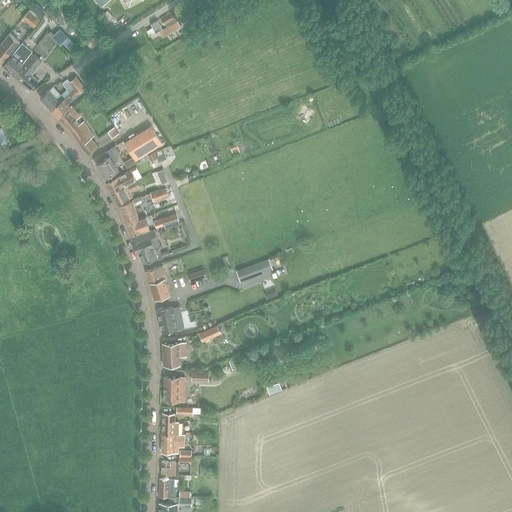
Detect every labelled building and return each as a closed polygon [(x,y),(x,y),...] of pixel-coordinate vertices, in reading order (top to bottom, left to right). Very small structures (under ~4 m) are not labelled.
[(31,8),(22,18),(30,24),(35,18),(37,19),(38,18),(39,20),(40,19),(31,8)] [(166,27),(159,31),(163,37),(181,26),(178,21),(177,21),(175,18),(176,17),(172,11),(161,18),(166,27)] [(162,28),(157,19),(150,24),(155,32),(162,28)] [(50,32),(58,41),(67,33),(59,24),(50,32)] [(84,38),(89,44),(96,38),(91,32),(84,38)] [(0,63),(1,64),(20,41),(10,33),(0,44),(0,63)] [(19,48),(24,52),(33,41),(27,36),(17,48),(18,50),(19,48)] [(72,53),(79,47),(69,37),(62,44),(72,53)] [(14,52),(2,66),(14,75),(23,64),(22,63),(24,61),(14,52)] [(23,64),(14,75),(31,89),(38,81),(32,75),(42,61),(31,52),(23,64)] [(85,87),(76,77),(75,76),(69,81),(75,89),(78,92),(85,87)] [(75,89),(69,81),(67,79),(62,84),(70,93),(75,89)] [(64,99),(53,86),(40,97),(51,109),(64,99)] [(68,102),(78,92),(75,89),(70,93),(64,99),(51,109),(58,117),(68,108),(71,106),(68,102)] [(80,124),(68,108),(58,117),(70,130),(89,154),(99,146),(92,137),(95,135),(84,120),(80,124)] [(106,126),(110,133),(116,130),(112,123),(106,126)] [(134,156),(134,155),(137,159),(163,143),(151,125),(125,141),(134,156)] [(108,157),(97,163),(105,177),(118,169),(114,162),(118,158),(116,154),(119,152),(116,146),(105,152),(108,157)] [(158,157),(159,161),(167,158),(163,148),(155,151),(148,154),(152,160),(158,157)] [(111,192),(126,185),(125,185),(125,184),(136,178),(132,169),(120,175),(106,182),(111,192)] [(126,185),(111,192),(117,204),(120,202),(133,196),(130,191),(139,187),(135,180),(125,185),(126,185)] [(154,201),(168,196),(165,187),(151,192),(154,201)] [(139,217),(135,205),(144,202),(142,195),(132,199),(120,204),(126,223),(139,218),(145,216),(145,215),(139,217)] [(163,225),(178,220),(176,213),(161,218),(163,225)] [(149,228),(145,216),(139,218),(126,223),(130,234),(149,228)] [(155,228),(131,237),(136,251),(138,251),(142,262),(162,255),(159,247),(161,247),(155,228)] [(237,270),(240,281),(252,276),(251,274),(262,270),(263,272),(272,269),(269,258),(237,270)] [(163,265),(146,270),(155,299),(170,294),(165,276),(166,275),(163,265)] [(203,269),(188,274),(190,281),(206,276),(203,269)] [(275,288),(267,291),(269,298),(278,295),(275,288)] [(180,305),(158,309),(162,331),(180,328),(177,313),(181,312),(180,305)] [(217,325),(199,333),(203,341),(221,332),(217,325)] [(186,342),(162,343),(163,365),(180,364),(180,356),(187,355),(186,342)] [(192,369),(192,380),(208,380),(208,370),(192,369)] [(179,400),(180,384),(185,384),(185,377),(164,376),(163,400),(179,400)] [(279,382),(267,386),(270,393),(282,389),(279,382)] [(163,412),(162,433),(186,434),(178,433),(179,421),(175,420),(175,412),(163,412)] [(186,444),(186,434),(162,433),(162,451),(179,452),(179,444),(186,444)] [(191,463),(191,457),(180,456),(178,456),(178,461),(176,461),(176,460),(161,460),(161,474),(179,475),(179,463),(191,463)] [(160,477),(159,496),(168,496),(176,497),(176,486),(174,486),(175,478),(169,478),(160,477)] [(179,497),(179,505),(191,505),(191,497),(179,497)] [(158,511),(176,511),(177,503),(159,502),(158,511)]
